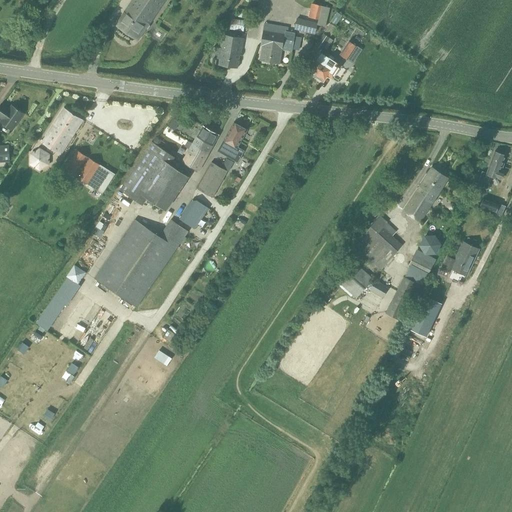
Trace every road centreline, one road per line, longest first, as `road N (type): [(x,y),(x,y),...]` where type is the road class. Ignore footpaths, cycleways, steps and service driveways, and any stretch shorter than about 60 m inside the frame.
road 1 (tertiary): [(511,138),(0,65)]
road 2 (unknown): [(285,107),(160,309),(120,313),(83,290)]
